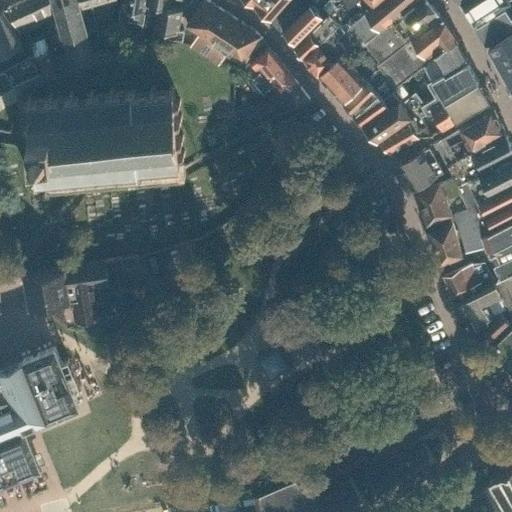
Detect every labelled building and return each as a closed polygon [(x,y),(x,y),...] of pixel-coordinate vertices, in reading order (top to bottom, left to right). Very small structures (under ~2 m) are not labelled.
[(41,22),(30,0),(20,0),(8,6),(16,23),(18,23),(20,26),(24,24),(26,29),(41,22)] [(58,21),(52,0),(30,0),(41,22),(50,18),(53,24),(58,21)] [(66,52),(69,63),(94,56),(78,0),(52,0),(58,21),(67,51),(66,52)] [(99,26),(94,12),(92,2),(100,0),(80,0),(89,29),(99,26)] [(119,18),(142,22),(146,0),(121,0),(119,14),(119,18)] [(146,0),(142,22),(143,22),(145,10),(157,12),(159,3),(169,6),(170,2),(179,4),(180,0),(146,0)] [(210,0),(202,0),(187,23),(199,31),(190,45),(218,64),(227,50),(243,60),(253,46),(261,34),(261,33),(210,0)] [(256,0),(254,3),(270,17),(285,0),(256,0)] [(328,0),(322,7),(326,10),(335,0),(340,0),(335,5),(328,12),(328,13),(339,22),(345,29),(349,25),(358,17),(376,0),(328,0)] [(395,18),(415,0),(377,0),(358,17),(349,25),(362,40),(364,42),(395,18)] [(386,56),(440,14),(429,0),(415,0),(395,18),(365,43),(379,61),(386,56)] [(462,0),(475,20),(504,3),(506,6),(509,4),(506,0),(462,0)] [(159,3),(157,12),(154,27),(170,30),(168,37),(182,39),(184,29),(178,28),(182,7),(179,7),(179,4),(170,2),(169,6),(159,3)] [(294,17),(283,28),(294,40),(321,13),(310,2),(294,17)] [(504,3),(475,20),(474,22),(487,44),(511,28),(511,15),(511,16),(504,3)] [(284,7),(270,20),(281,31),(283,28),(294,17),(284,7)] [(0,10),(0,64),(26,51),(22,40),(3,9),(0,10)] [(295,46),(307,61),(314,55),(310,50),(339,22),(328,13),(295,46)] [(434,56),(457,38),(440,14),(386,56),(376,63),(395,86),(434,56)] [(314,55),(307,61),(318,73),(339,52),(345,46),(349,50),(362,40),(349,25),(345,29),(339,22),(310,50),(314,55)] [(511,29),(489,44),(503,69),(511,64),(511,29)] [(261,34),(253,46),(255,48),(264,39),(261,34)] [(457,38),(434,56),(440,67),(430,73),(432,78),(467,56),(457,38)] [(295,106),(310,97),(269,45),(253,60),(261,71),(253,78),(258,85),(263,91),(275,81),(295,106)] [(34,56),(42,72),(53,67),(48,50),(34,56)] [(0,90),(8,85),(24,80),(42,72),(34,56),(32,51),(5,65),(0,67),(0,90)] [(55,67),(69,63),(66,52),(52,56),(55,67)] [(339,52),(318,73),(329,85),(330,87),(352,65),(351,64),(339,52)] [(436,95),(421,104),(427,111),(430,109),(479,80),(468,60),(445,73),(444,71),(431,78),(428,81),(436,95)] [(511,64),(503,69),(511,84),(511,64)] [(352,65),(330,87),(332,88),(344,101),(365,78),(353,67),(352,65)] [(366,77),(365,78),(344,101),(353,112),(377,90),(366,77)] [(490,99),(479,80),(430,109),(442,128),(490,99)] [(28,98),(24,99),(24,102),(29,101),(30,118),(26,119),(26,122),(30,122),(31,127),(29,128),(30,143),(31,151),(33,151),(34,157),(29,158),(29,161),(34,160),(35,168),(35,176),(31,176),(31,179),(35,179),(36,183),(39,183),(39,178),(58,177),(58,181),(61,181),(61,176),(78,175),(79,179),(82,179),(81,174),(99,173),(100,177),(103,177),(103,173),(119,171),(119,175),(123,175),(122,171),(138,169),(138,171),(142,170),(141,166),(157,165),(157,169),(161,169),(161,165),(176,163),(176,168),(180,168),(179,154),(185,153),(184,149),(179,150),(178,138),(183,138),(183,134),(178,134),(177,123),(177,118),(182,118),(181,114),(176,114),(176,103),(181,102),(180,98),(175,99),(174,85),(170,85),(170,89),(155,91),(154,86),(151,87),(151,91),(136,93),(135,88),(132,88),(132,89),(114,91),(114,86),(110,87),(111,91),(94,93),(93,88),(90,88),(91,93),(73,94),(73,90),(70,90),(70,95),(53,96),(52,92),(49,92),(50,96),(32,98),(31,93),(28,94),(28,98)] [(427,111),(421,104),(413,88),(400,98),(399,97),(363,123),(378,137),(410,114),(412,116),(418,111),(421,115),(427,111)] [(353,112),(363,123),(388,103),(377,90),(353,112)] [(492,105),(435,141),(446,163),(505,130),(492,105)] [(295,116),(284,122),(290,132),(301,125),(295,116)] [(407,119),(378,137),(391,151),(419,136),(433,133),(427,124),(416,130),(407,119)] [(457,184),(511,155),(511,144),(506,134),(449,164),(457,184)] [(397,161),(405,174),(436,157),(429,145),(397,161)] [(481,235),(511,218),(511,155),(457,184),(460,191),(461,194),(462,194),(468,206),(471,205),(481,235)] [(436,157),(405,174),(412,187),(436,174),(443,169),(436,157)] [(460,191),(457,184),(453,175),(414,191),(427,223),(450,214),(451,214),(445,197),(460,191)] [(471,205),(454,211),(466,251),(484,244),(491,258),(496,256),(499,263),(494,265),(501,279),(511,272),(511,218),(481,235),(471,205)] [(453,221),(450,214),(427,223),(429,229),(438,261),(462,252),(453,221)] [(138,253),(121,256),(121,260),(124,279),(141,276),(139,257),(138,253)] [(71,263),(26,271),(31,299),(31,303),(51,300),(52,307),(67,304),(74,303),(77,319),(99,315),(96,299),(103,298),(100,281),(110,279),(107,262),(106,258),(71,263)] [(453,294),(456,300),(481,287),(478,282),(492,275),(485,260),(472,261),(444,274),(453,294)] [(511,272),(501,279),(496,281),(497,284),(502,295),(508,308),(511,305),(511,272)] [(456,300),(477,330),(494,315),(486,302),(502,295),(497,284),(492,275),(478,282),(481,287),(456,300)] [(142,310),(118,316),(122,331),(146,325),(142,310)] [(494,315),(477,330),(488,342),(510,321),(500,310),(494,315)] [(511,325),(491,345),(511,366),(511,325)] [(278,340),(258,353),(271,373),(291,360),(278,340)] [(55,344),(0,366),(0,482),(41,465),(25,427),(80,405),(74,389),(69,357),(62,360),(55,344)] [(350,451),(314,477),(325,491),(324,492),(339,511),(365,511),(375,505),(377,507),(441,461),(436,453),(442,449),(443,438),(438,430),(445,425),(436,410),(373,456),(362,441),(374,433),(365,421),(341,439),(350,451)] [(511,511),(511,466),(485,484),(506,511),(511,511)] [(259,510),(249,511),(330,511),(300,472),(256,490),(259,510)] [(448,511),(506,511),(485,484),(448,511)]
